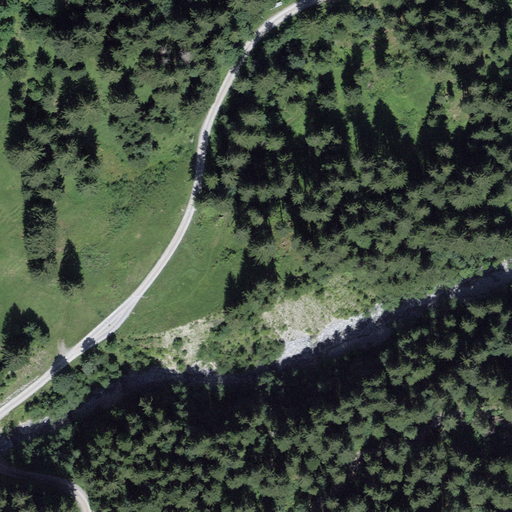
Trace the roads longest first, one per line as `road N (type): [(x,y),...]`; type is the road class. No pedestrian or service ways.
road 1 (track): [(310,0),(245,48),(202,141),(196,194),(158,268),(106,325),(0,413)]
road 2 (unknown): [(39,380),(45,417),(83,502)]
